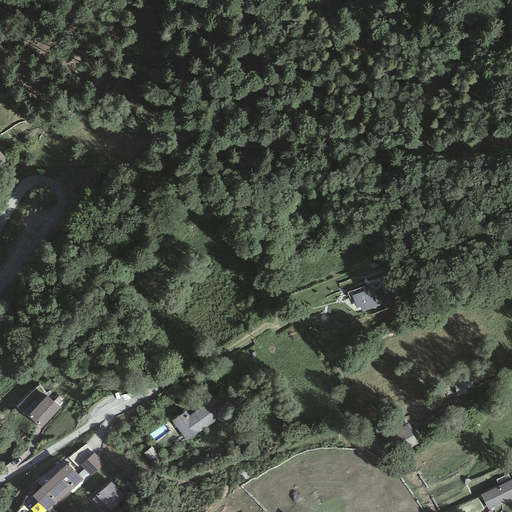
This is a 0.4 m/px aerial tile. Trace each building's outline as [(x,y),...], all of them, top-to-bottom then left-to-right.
[(84,178),(67,191),(75,203),(93,189),(84,178)] [(373,286),(352,294),(356,307),(360,305),(362,311),(380,304),(373,286)] [(465,379),(455,381),(457,394),(467,392),(465,379)] [(48,392),(28,413),(41,426),(61,406),(48,392)] [(186,408),(172,418),(187,439),(220,416),(209,399),(189,413),(186,408)] [(419,442),(408,422),(383,435),(394,456),(419,442)] [(105,463),(94,451),(81,463),(91,475),(105,463)] [(68,460),(32,491),(47,509),(47,510),(52,506),(84,479),(68,460)] [(511,496),(511,477),(481,493),(488,508),(511,496)] [(125,496),(111,480),(95,493),(110,509),(125,496)]
